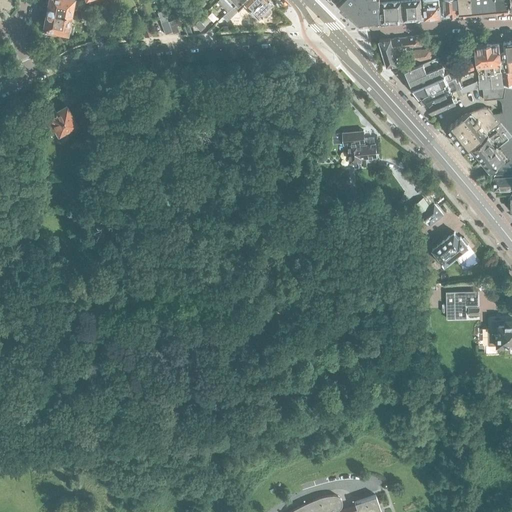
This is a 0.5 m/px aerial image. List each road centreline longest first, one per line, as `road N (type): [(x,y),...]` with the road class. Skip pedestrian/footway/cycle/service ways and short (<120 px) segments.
road 1 (residential): [(32,73),(120,50),(331,37)]
road 2 (secondary): [(331,37),(511,241)]
road 3 (residential): [(511,23),(331,37)]
